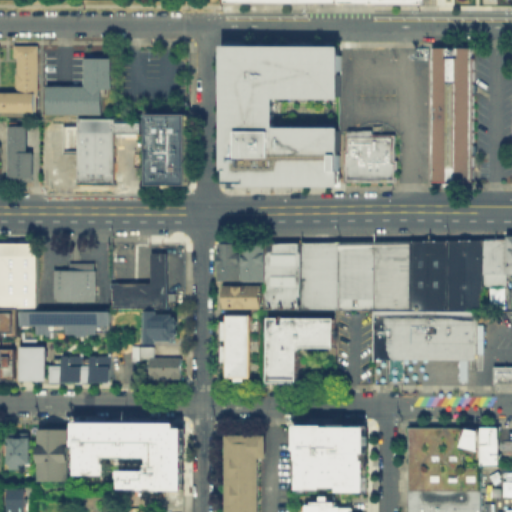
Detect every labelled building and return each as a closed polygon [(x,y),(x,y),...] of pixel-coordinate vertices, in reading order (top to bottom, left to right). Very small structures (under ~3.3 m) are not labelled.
[(223,44),(221,184),(340,185),(341,126),(276,125),(276,96),(336,97),(337,46),(223,44)] [(0,45),(1,45),(1,91),(15,91),(16,46),(39,45),(40,114),(0,113),(0,45)] [(431,45),(472,45),(470,180),(429,180),(431,45)] [(50,86),(50,113),(105,115),(106,88),(114,88),(115,59),(88,58),(87,86),(50,86)] [(149,115),(149,187),(193,185),(194,114),(149,115)] [(81,120),(81,185),(118,184),(118,119),(81,120)] [(118,119),(118,133),(147,133),(147,120),(118,119)] [(12,125),(12,181),(35,181),(36,152),(31,152),(31,126),(12,125)] [(396,181),(396,161),(392,161),(393,135),(371,135),(371,130),(346,130),(345,180),(396,181)] [(52,145),(53,184),(80,185),(80,146),(52,145)] [(482,238),(481,284),(481,308),(475,309),(408,308),(410,239),(482,238)] [(506,238),(506,273),(506,284),(481,284),(482,238),(506,238)] [(410,239),(408,308),(373,307),(337,307),(338,240),(410,239)] [(338,240),(337,307),(300,307),(301,241),(338,240)] [(240,279),(216,279),(217,241),(241,242),(240,279)] [(301,241),(300,307),(265,307),(265,241),(301,241)] [(264,280),(241,279),(241,242),(265,242),(264,280)] [(0,243),(39,244),(39,309),(21,309),(0,309),(0,243)] [(165,305),(111,305),(111,282),(149,282),(150,251),(166,251),(165,305)] [(56,272),(73,272),(73,266),(96,266),(96,303),(56,303),(56,272)] [(261,307),(223,307),(223,283),(261,283),(261,307)] [(475,309),(474,358),(372,357),(373,307),(408,308),(475,309)] [(156,342),(141,342),(142,308),(156,308),(156,312),(176,312),(175,339),(156,339),(156,342)] [(0,309),(0,333),(1,334),(1,335),(17,336),(21,333),(21,329),(21,309),(0,309)] [(113,309),(113,331),(96,332),(96,333),(87,333),(87,335),(73,335),(73,333),(65,333),(65,330),(50,330),(50,333),(44,333),(44,331),(36,331),(36,329),(21,329),(21,309),(39,309),(113,309)] [(225,313),(251,313),(250,376),(243,376),(243,379),(233,379),(233,376),(224,376),(225,360),(220,360),(220,344),(225,344),(225,338),(221,338),(221,320),(225,320),(225,313)] [(333,316),(333,346),(297,345),(297,381),(264,381),(265,316),(333,316)] [(138,357),(139,345),(152,345),(152,355),(180,356),(179,374),(148,373),(148,357),(138,357)] [(16,346),(0,346),(0,379),(16,379),(16,346)] [(45,347),(45,376),(20,376),(20,347),(45,347)] [(111,354),(88,354),(88,356),(82,357),(82,354),(61,354),(61,356),(52,356),(52,377),(61,377),(61,379),(82,379),(82,377),(89,377),(89,379),(111,379),(111,354)] [(492,382),(511,382),(511,366),(492,366),(492,382)] [(184,422),(183,489),(118,488),(119,469),(146,469),(146,458),(109,457),(109,475),(75,475),(76,421),(184,422)] [(365,424),(365,451),(361,451),(361,457),(364,457),(364,489),(336,489),(336,485),(321,484),(321,487),(295,487),(295,448),(293,448),(294,422),(322,422),(322,424),(365,424)] [(480,488),(480,425),(407,425),(407,488),(480,488)] [(480,425),(497,425),(497,464),(480,464),(480,425)] [(38,427),(37,479),(69,479),(69,427),(38,427)] [(224,511),(224,433),(264,433),(264,456),(257,456),(257,511),(224,511)] [(7,465),(7,436),(30,436),(29,465),(7,465)] [(7,511),(25,511),(25,487),(7,488),(7,511)] [(480,511),(480,488),(407,488),(407,511),(480,511)] [(303,511),(351,511),(351,506),(334,505),(334,500),(303,499),(303,511)]
